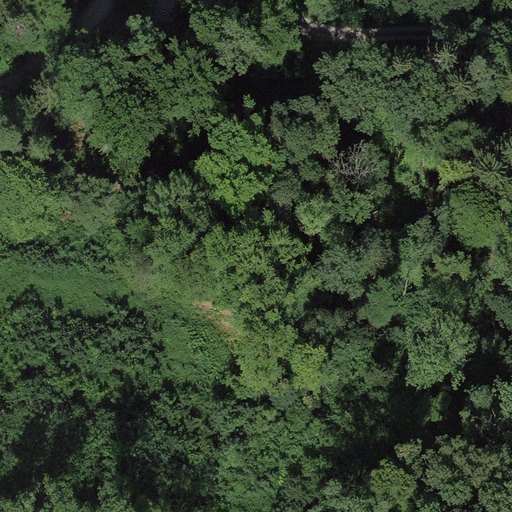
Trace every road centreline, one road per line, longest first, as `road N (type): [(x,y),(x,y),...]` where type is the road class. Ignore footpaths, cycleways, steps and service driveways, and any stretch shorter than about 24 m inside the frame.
road 1 (track): [(511,61),(417,31),(301,18),(286,0)]
road 2 (track): [(104,28),(301,18)]
road 3 (track): [(0,108),(104,28),(118,0)]
